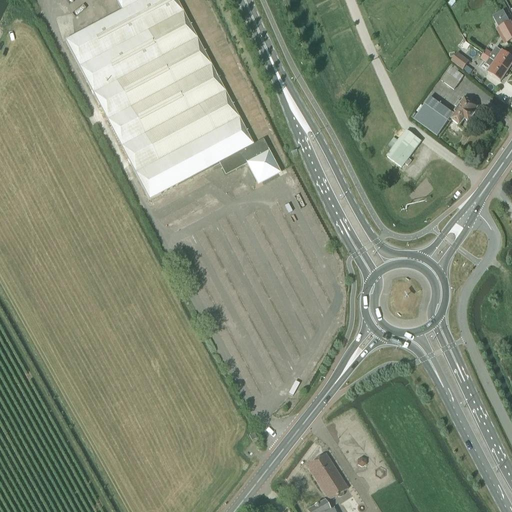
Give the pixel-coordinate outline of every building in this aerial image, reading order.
[(501,36),(504,35),(507,40),(511,37),(511,30),(509,25),(498,31),(501,36)] [(486,51),(483,55),(503,68),(508,72),(511,67),(511,66),(511,59),(496,48),(492,55),(486,51)] [(457,53),(451,62),(463,71),(469,62),(457,53)] [(490,69),(486,74),(500,84),(508,72),(503,68),(483,55),(480,59),(486,63),(485,65),(490,69)] [(454,91),(464,77),(451,68),(441,82),(454,91)] [(471,113),(476,107),(476,106),(464,97),(454,112),(455,112),(454,113),(456,114),(451,120),(459,126),(464,119),(468,122),(473,115),(471,113)] [(414,120),(414,121),(437,137),(453,115),(430,98),(417,116),(415,114),(411,118),(414,120)] [(406,130),(386,156),(401,167),(404,163),(407,165),(411,161),(408,158),(420,141),(406,130)] [(328,501),(347,489),(324,454),(306,466),(328,501)] [(333,511),(332,509),(329,511),(324,501),(306,510),(307,511),(333,511)]
